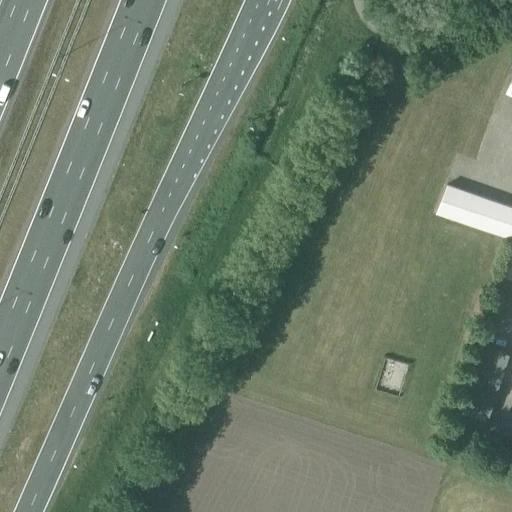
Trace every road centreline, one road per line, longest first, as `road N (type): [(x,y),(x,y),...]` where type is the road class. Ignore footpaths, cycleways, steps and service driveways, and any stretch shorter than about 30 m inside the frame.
road 1 (motorway): [(29,511),(259,0)]
road 2 (motorway): [(0,358),(143,0)]
